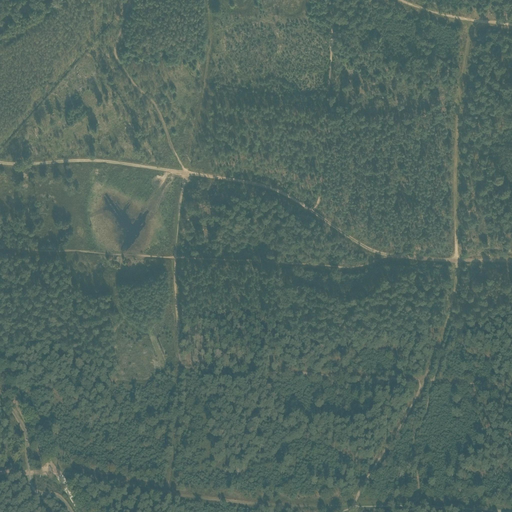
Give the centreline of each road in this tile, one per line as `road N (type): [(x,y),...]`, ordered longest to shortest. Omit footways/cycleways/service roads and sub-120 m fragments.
road 1 (track): [(351,507),(269,505),(78,474),(0,472)]
road 2 (track): [(180,366),(423,380)]
road 3 (track): [(456,261),(456,119),(473,21)]
road 4 (track): [(340,0),(317,213)]
road 5 (track): [(130,0),(115,53),(158,109),(184,173)]
road 6 (track): [(184,173),(174,257),(180,366)]
road 7 (track): [(0,163),(92,161),(184,173)]
road 8 (track): [(82,511),(0,375)]
road 9 (track): [(351,507),(423,380)]
road 10 (track): [(184,173),(270,187),(317,213)]
road 11 (track): [(180,366),(166,492)]
road 12 (track): [(423,380),(450,311),(456,261)]
